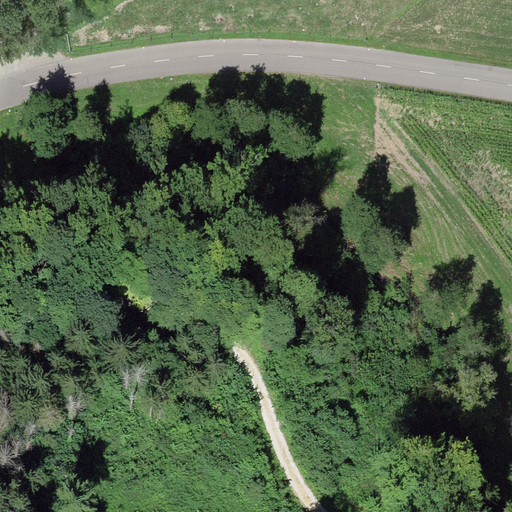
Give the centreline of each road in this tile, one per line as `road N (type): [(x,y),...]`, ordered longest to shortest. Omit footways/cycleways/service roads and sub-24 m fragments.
road 1 (tertiary): [(511,91),(324,62),(226,57),(41,80),(0,94)]
road 2 (track): [(21,305),(140,298),(211,323),(237,348),(319,511)]
